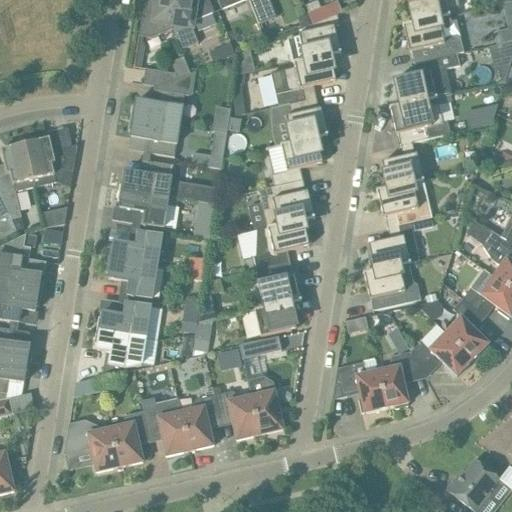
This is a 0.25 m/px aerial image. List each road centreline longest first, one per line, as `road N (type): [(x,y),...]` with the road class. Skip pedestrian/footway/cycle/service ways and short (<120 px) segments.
road 1 (residential): [(297,463),(373,0)]
road 2 (residential): [(33,511),(97,103)]
road 3 (residential): [(297,463),(413,436),(463,412),(511,368)]
road 4 (residential): [(88,511),(245,474)]
